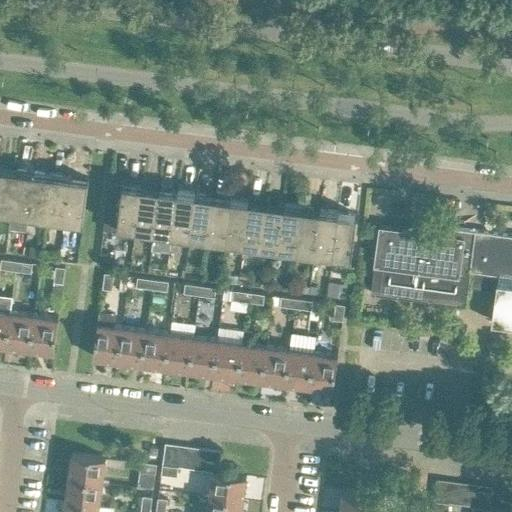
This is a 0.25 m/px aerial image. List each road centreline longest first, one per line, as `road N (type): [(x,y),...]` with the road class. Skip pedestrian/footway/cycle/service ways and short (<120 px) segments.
road 1 (residential): [(0,116),(511,185)]
road 2 (tertiary): [(0,61),(511,123)]
road 3 (tertiary): [(511,68),(37,0)]
road 4 (residential): [(284,422),(19,385)]
road 5 (residential): [(511,451),(284,422)]
road 6 (residential): [(2,511),(19,385)]
